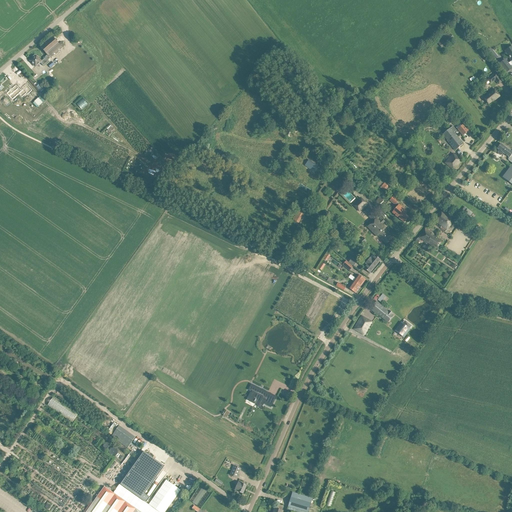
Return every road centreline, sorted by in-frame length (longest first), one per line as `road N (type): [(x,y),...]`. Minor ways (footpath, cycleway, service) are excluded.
road 1 (unclassified): [(248,511),(302,386),(393,257)]
road 2 (unclassified): [(393,257),(511,113)]
road 3 (residential): [(511,319),(451,304),(393,257)]
